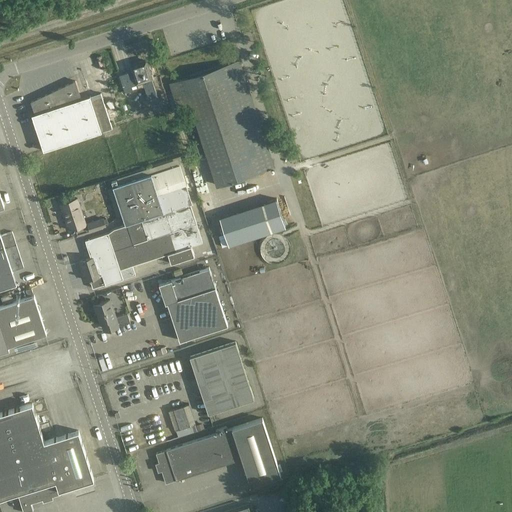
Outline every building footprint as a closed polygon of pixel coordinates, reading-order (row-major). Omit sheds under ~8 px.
[(148,99),(157,96),(146,61),(131,65),(133,70),(119,75),(123,86),(125,92),(144,86),(148,99)] [(274,165),(248,85),(240,61),(182,80),(216,184),(274,165)] [(31,101),(35,113),(81,98),(75,81),(31,101)] [(90,97),(102,132),(112,128),(101,93),(90,97)] [(32,114),(44,150),(102,132),(90,97),(90,95),(81,98),(35,113),(32,114)] [(201,142),(196,143),(200,156),(205,154),(201,142)] [(109,233),(86,241),(91,257),(95,256),(99,255),(105,273),(102,274),(105,284),(123,278),(120,269),(132,265),(167,253),(171,263),(194,255),(190,245),(202,242),(193,213),(190,204),(192,203),(186,184),(179,164),(152,173),(113,186),(126,225),(127,224),(127,225),(114,229),(109,233)] [(86,225),(83,215),(77,197),(68,200),(68,201),(61,204),(69,230),(73,229),(73,230),(75,229),(75,228),(86,225)] [(220,217),(229,245),(285,227),(276,199),(220,217)] [(88,224),(86,224),(86,225),(75,228),(75,229),(74,229),(76,236),(102,227),(102,226),(105,225),(103,217),(88,222),(88,224)] [(0,288),(17,284),(13,271),(24,267),(12,231),(1,235),(0,231),(0,288)] [(91,257),(80,261),(86,280),(90,279),(92,288),(105,284),(102,274),(105,273),(99,255),(95,256),(91,257)] [(132,265),(120,269),(123,278),(124,278),(135,274),(132,265)] [(172,279),(159,284),(165,303),(167,302),(180,340),(227,325),(208,267),(172,279)] [(20,271),(24,279),(31,276),(27,268),(20,271)] [(11,294),(1,297),(3,303),(13,300),(11,294)] [(8,346),(47,333),(34,295),(0,305),(0,352),(9,349),(8,346)] [(127,314),(116,317),(110,299),(94,304),(95,307),(96,307),(101,322),(105,321),(108,329),(119,326),(119,325),(129,322),(127,314)] [(235,342),(190,357),(208,413),(254,398),(235,342)] [(24,356),(3,363),(6,373),(27,366),(24,356)] [(0,497),(17,492),(23,511),(25,511),(33,510),(31,503),(42,499),(43,502),(53,499),(52,496),(60,494),(59,490),(94,479),(78,431),(44,441),(32,403),(0,413),(0,497)] [(197,431),(189,404),(169,410),(175,430),(176,430),(178,436),(197,431)] [(262,418),(234,428),(234,427),(166,450),(156,453),(159,462),(158,462),(161,471),(162,470),(166,482),(176,479),(241,457),(251,485),(281,475),(262,418)]
